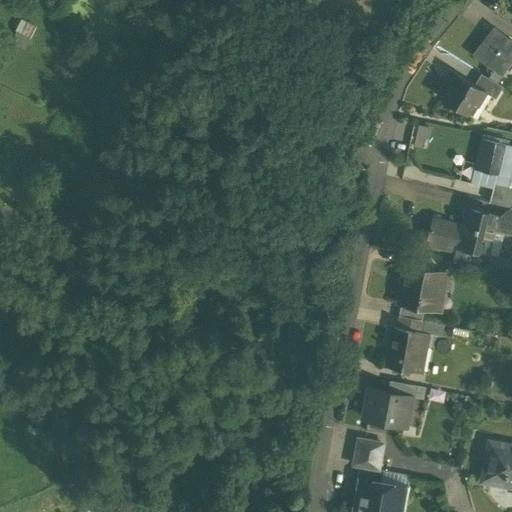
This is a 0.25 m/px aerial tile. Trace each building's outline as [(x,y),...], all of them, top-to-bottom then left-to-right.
[(300,0),(299,4),(311,8),(313,0),(300,0)] [(313,0),(311,8),(309,13),(338,23),(337,25),(343,27),(343,25),(363,32),(367,21),(372,6),(373,0),(313,0)] [(373,0),(372,6),(389,12),(389,11),(392,0),(373,0)] [(389,12),(372,6),(367,21),(384,27),(389,12),(389,11),(389,12)] [(363,32),(343,25),(343,27),(340,36),(340,40),(341,44),(344,47),(348,48),(352,48),(356,47),(359,44),(360,41),(362,41),(365,34),(363,33),(363,32)] [(511,39),(494,26),(472,54),(493,70),(501,76),(502,75),(502,76),(511,60),(511,39)] [(29,39),(16,33),(12,41),(25,48),(29,39)] [(474,83),(452,70),(438,94),(468,112),(474,102),(477,104),(485,91),(485,90),(474,83)] [(501,76),(493,70),(489,76),(497,81),(502,76),(502,75),(501,76)] [(497,81),(480,71),(474,83),(485,90),(485,91),(495,97),(503,85),(497,81)] [(416,121),(411,140),(425,144),(430,124),(416,121)] [(511,144),(508,144),(484,138),(478,167),(497,172),(508,174),(510,168),(508,168),(511,148),(511,144)] [(511,144),(511,148),(508,168),(510,168),(508,174),(497,172),(493,183),(511,187),(511,143),(508,143),(508,144),(511,144)] [(497,172),(478,168),(474,182),(492,186),(493,183),(497,172)] [(511,204),(511,187),(493,183),(492,186),(488,201),(510,206),(511,207),(511,204)] [(503,217),(467,208),(463,224),(458,243),(488,251),(495,225),(500,226),(503,217)] [(463,224),(434,217),(432,225),(431,225),(430,227),(432,227),(428,241),(457,248),(458,243),(463,224)] [(500,226),(495,225),(488,251),(489,252),(498,254),(504,232),(511,234),(511,221),(507,220),(508,218),(503,217),(500,226)] [(488,251),(458,243),(457,248),(453,260),(485,267),(489,252),(488,251)] [(498,254),(489,252),(485,267),(507,271),(511,256),(510,256),(509,257),(498,254)] [(447,272),(406,264),(399,303),(425,308),(441,311),(445,291),(447,272)] [(425,308),(403,304),(400,316),(422,321),(425,308)] [(422,321),(400,316),(398,327),(420,331),(422,321)] [(398,327),(394,327),(387,367),(421,374),(429,333),(420,331),(398,327)] [(413,384),(391,379),(388,391),(411,396),(413,384)] [(388,391),(369,387),(363,417),(405,425),(411,396),(388,391)] [(511,443),(490,439),(483,479),(511,484),(511,443)] [(383,444),(358,440),(353,464),(359,466),(378,469),(383,444)] [(378,469),(359,466),(357,478),(362,479),(362,478),(380,481),(382,470),(378,469)] [(380,481),(362,478),(362,479),(360,492),(356,491),(356,493),(357,494),(355,506),(354,506),(353,508),(356,509),(355,511),(396,511),(399,501),(402,502),(405,500),(407,486),(380,481)]
